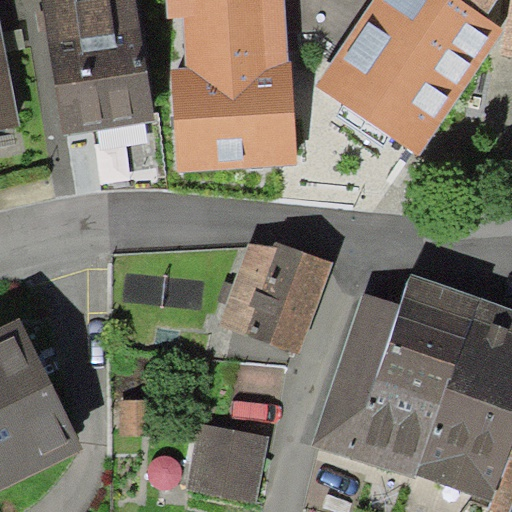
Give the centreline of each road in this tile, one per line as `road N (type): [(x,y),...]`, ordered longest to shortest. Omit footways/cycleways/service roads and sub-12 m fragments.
road 1 (residential): [(0,234),(72,216),(223,211),(359,237)]
road 2 (residential): [(280,511),(296,427),(359,237)]
road 3 (residential): [(359,237),(483,257),(511,254)]
